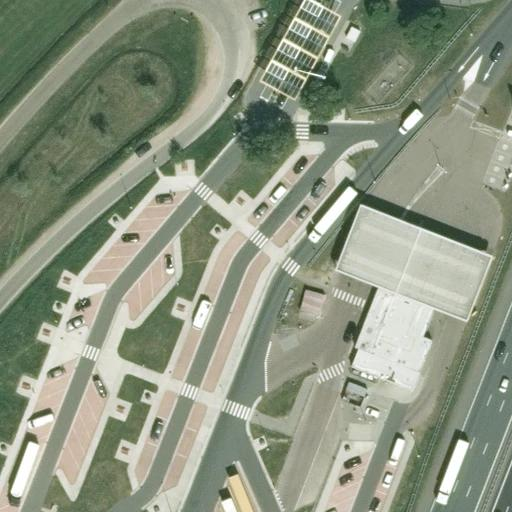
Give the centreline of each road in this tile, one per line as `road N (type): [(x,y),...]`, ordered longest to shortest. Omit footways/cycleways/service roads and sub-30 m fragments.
road 1 (unclassified): [(0,300),(78,221),(216,108),(235,71),(236,43),(213,0)]
road 2 (unclassified): [(0,139),(137,0)]
road 3 (motorway): [(511,363),(454,511)]
